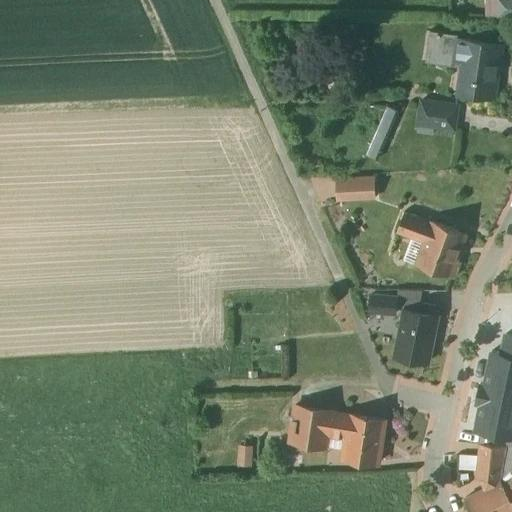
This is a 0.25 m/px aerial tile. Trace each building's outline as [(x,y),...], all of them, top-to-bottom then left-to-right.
[(511,0),(495,0),(495,16),(511,16),(511,0)] [(449,96),(485,100),(492,44),(430,36),(426,66),(453,69),(449,96)] [(456,105),(416,103),(414,133),(454,135),(456,105)] [(375,160),(397,112),(382,105),(361,154),(375,160)] [(326,192),(329,179),(315,175),(312,189),(326,192)] [(372,178),(335,179),(336,203),(373,202),(372,178)] [(466,235),(398,212),(389,236),(418,246),(411,265),(451,278),(466,235)] [(391,299),(367,297),(366,313),(389,315),(391,299)] [(435,318),(402,311),(392,357),(424,364),(435,318)] [(511,354),(492,350),(475,428),(482,430),(483,429),(508,434),(508,435),(511,436),(511,354)] [(385,420),(292,405),(285,443),(324,450),(326,438),(340,440),(337,459),(377,466),(385,420)] [(502,448),(476,445),(472,478),(499,482),(502,448)] [(511,471),(499,482),(511,508),(511,471)] [(511,511),(511,509),(494,484),(459,501),(464,511),(511,511)]
